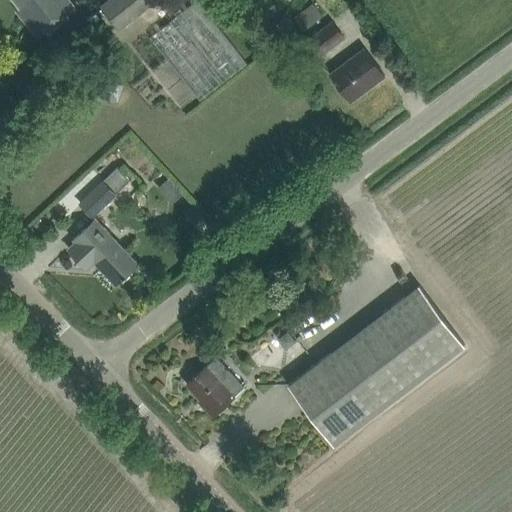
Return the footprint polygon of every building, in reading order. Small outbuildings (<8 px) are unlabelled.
[(71,0),(17,0),(43,32),(76,6),(71,0)] [(105,0),(101,4),(120,28),(153,3),(150,0),(105,0)] [(214,0),(204,0),(202,1),(207,14),(218,9),(214,0)] [(313,2),(294,16),(304,30),(323,15),(313,2)] [(289,16),(276,26),(288,43),(302,32),(289,16)] [(306,37),(318,53),(345,34),(334,18),(306,37)] [(385,75),(373,59),(363,45),(330,70),(339,84),(351,100),(385,75)] [(118,166),(103,180),(102,179),(79,201),(93,214),(130,178),(118,166)] [(101,267),(116,283),(124,276),(125,277),(127,274),(127,273),(138,262),(96,218),(74,238),(76,241),(69,247),(88,267),(97,259),(103,265),(101,267)] [(213,226),(204,234),(212,243),(221,235),(213,226)] [(289,382),(335,442),(465,343),(419,282),(289,382)] [(213,415),(245,386),(217,355),(187,383),(201,398),(202,398),(205,401),(202,403),(213,415)]
